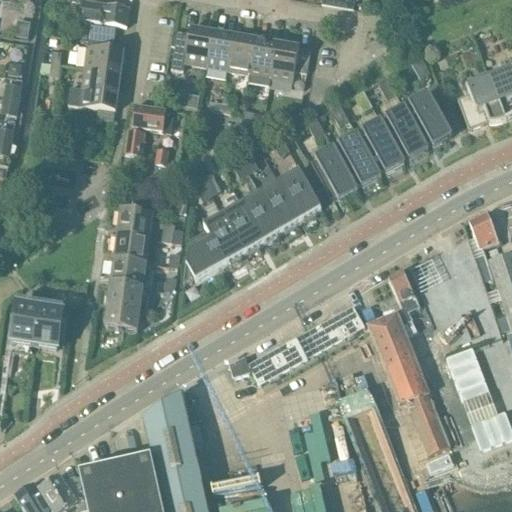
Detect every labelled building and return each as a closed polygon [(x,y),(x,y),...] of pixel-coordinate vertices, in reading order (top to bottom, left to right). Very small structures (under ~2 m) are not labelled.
[(21,0),(20,7),(29,9),(30,0),(21,0)] [(323,0),(322,9),(354,14),(356,0),(323,0)] [(127,31),(129,11),(86,6),(83,25),(127,31)] [(90,30),(88,47),(114,51),(116,33),(90,30)] [(175,52),(171,74),(184,76),(185,68),(207,72),(213,37),(191,33),(190,39),(175,36),(172,51),(175,52)] [(228,76),(234,40),(213,37),(207,72),(228,76)] [(228,76),(250,80),(256,44),(234,40),(228,76)] [(271,83),(277,48),(256,44),(250,80),(249,88),(270,91),(271,83)] [(300,52),(277,48),(271,83),(293,87),(295,77),(307,79),(311,55),(299,53),(300,52)] [(85,73),(121,78),(124,55),(88,50),(85,73)] [(53,57),(51,69),(61,70),(62,58),(53,57)] [(430,79),(422,64),(412,70),(421,84),(430,79)] [(51,69),(50,82),(59,83),(61,70),(51,69)] [(511,71),(511,70),(488,79),(492,88),(507,126),(511,123),(511,71)] [(70,93),(68,110),(116,117),(121,78),(85,73),(82,94),(70,93)] [(469,103),(457,107),(468,136),(490,127),(491,129),(499,128),(507,126),(492,88),(488,79),(466,88),(469,97),(467,98),(469,103)] [(385,103),(395,98),(388,83),(377,88),(385,103)] [(364,98),(355,103),(363,117),(372,112),(364,98)] [(411,113),(407,115),(406,116),(426,150),(427,150),(431,147),(433,151),(453,140),(429,99),(409,110),(411,113)] [(210,106),(208,115),(221,117),(222,108),(210,106)] [(235,110),(222,108),(221,117),(234,119),(235,110)] [(171,137),(174,115),(136,110),(133,132),(134,132),(134,136),(128,135),(125,159),(143,161),(147,134),(171,137)] [(341,111),(331,117),(339,131),(349,126),(341,111)] [(388,127),(383,129),(383,130),(403,164),(403,163),(407,161),(410,165),(429,154),(427,150),(426,150),(406,116),(407,115),(405,112),(386,124),(388,127)] [(317,125),(308,130),(316,145),(326,139),(317,125)] [(379,177),(380,177),(384,175),(386,179),(406,167),(403,163),(403,164),(383,130),(383,129),(382,126),(362,137),(364,140),(360,143),(359,143),(379,177)] [(380,177),(379,177),(359,143),(360,143),(358,140),(339,151),(340,154),(336,156),(336,157),(356,191),(360,188),(363,192),(382,181),(380,177)] [(290,156),(283,144),(274,150),(281,162),(290,156)] [(359,195),(356,191),(336,157),(336,156),(335,153),(315,165),(339,206),(359,195)] [(158,155),(156,168),(166,170),(168,156),(158,155)] [(243,168),(250,180),(259,174),(252,162),(243,168)] [(250,180),(243,168),(234,173),(241,185),(250,180)] [(280,189),(302,226),(322,215),(300,177),(280,189)] [(206,189),(212,201),(222,196),(215,184),(206,189)] [(203,206),(212,201),(206,189),(196,194),(203,206)] [(261,200),(283,237),(302,226),(280,189),(261,200)] [(243,211),(264,248),(283,237),(261,200),(243,211)] [(121,216),(118,241),(150,245),(153,220),(145,219),(146,210),(131,208),(130,217),(121,216)] [(188,210),(178,208),(176,221),(186,223),(188,210)] [(231,233),(246,259),(264,248),(243,211),(224,221),(231,233)] [(499,248),(488,217),(469,226),(480,254),(499,248)] [(246,259),(231,233),(224,221),(205,232),(207,236),(227,270),(246,259)] [(184,237),(174,236),(172,249),(182,250),(184,237)] [(207,236),(191,245),(187,272),(196,287),(227,270),(207,236)] [(118,241),(115,265),(147,269),(154,270),(157,246),(150,245),(118,241)] [(511,334),(511,259),(489,267),(511,333),(511,335),(511,334)] [(181,261),(171,260),(169,273),(179,274),(181,261)] [(147,269),(115,265),(111,290),(143,294),(147,269)] [(401,318),(367,331),(423,471),(477,449),(421,310),(410,282),(409,279),(390,290),(401,318)] [(177,285),(167,284),(165,297),(175,299),(177,285)] [(140,318),(143,294),(111,290),(108,314),(140,318)] [(13,348),(36,351),(43,296),(33,295),(31,312),(18,310),(13,348)] [(43,296),(36,351),(58,355),(64,317),(51,315),(53,298),(43,296)] [(353,311),(248,369),(260,391),(365,332),(353,311)] [(138,337),(140,318),(108,314),(106,332),(138,337)] [(247,368),(247,366),(246,363),(230,371),(233,384),(250,378),(247,368)] [(82,484),(81,484),(86,511),(207,511),(189,429),(201,426),(187,395),(180,399),(144,423),(153,465),(144,467),(142,459),(123,463),(122,459),(95,466),(97,477),(81,481),(82,484)] [(39,494),(38,494),(47,511),(75,511),(76,511),(75,511),(86,511),(81,484),(64,488),(60,481),(50,487),(48,485),(41,489),(41,492),(39,494)] [(47,511),(38,494),(35,488),(15,500),(22,511),(47,511)]
